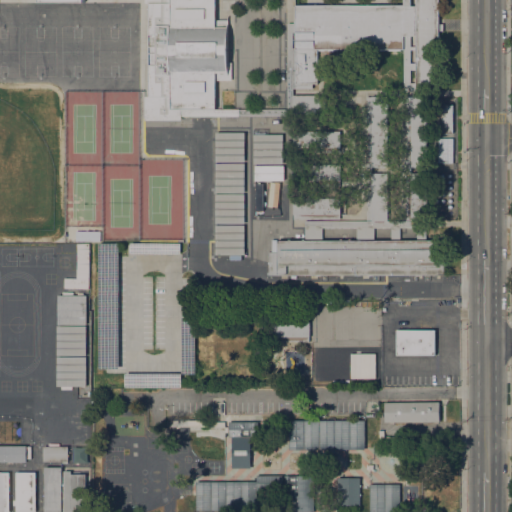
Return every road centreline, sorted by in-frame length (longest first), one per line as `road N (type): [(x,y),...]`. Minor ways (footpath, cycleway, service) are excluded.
road 1 (secondary): [(487,339),(487,473)]
road 2 (secondary): [(486,136),(486,259)]
